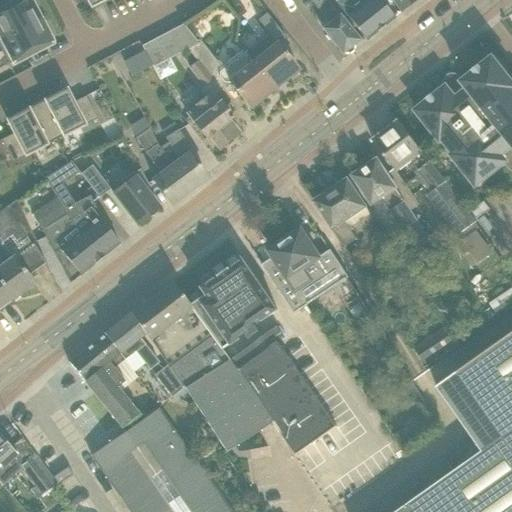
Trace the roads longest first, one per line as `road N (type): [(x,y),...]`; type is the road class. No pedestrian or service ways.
road 1 (residential): [(0,378),(352,99)]
road 2 (residential): [(62,0),(88,50),(185,0)]
road 3 (residential): [(352,99),(478,0)]
road 4 (residential): [(352,99),(279,0)]
